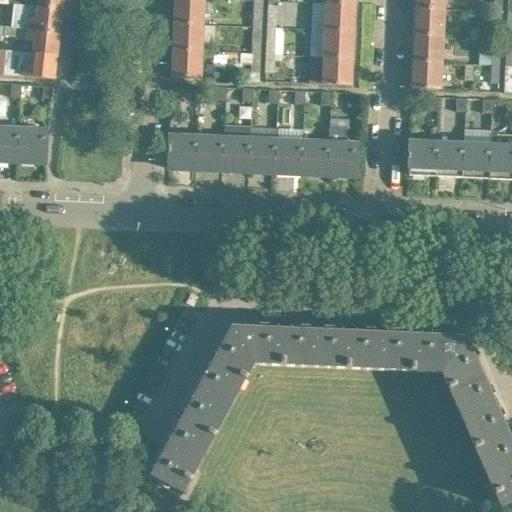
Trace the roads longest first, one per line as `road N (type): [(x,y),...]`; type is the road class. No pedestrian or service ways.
road 1 (unclassified): [(214,317),(126,458),(9,458),(0,441)]
road 2 (unclassified): [(479,327),(214,317)]
road 3 (residential): [(393,0),(383,220)]
road 4 (residential): [(135,210),(145,0)]
road 5 (residential): [(226,214),(383,220)]
road 6 (residential): [(0,204),(135,210)]
